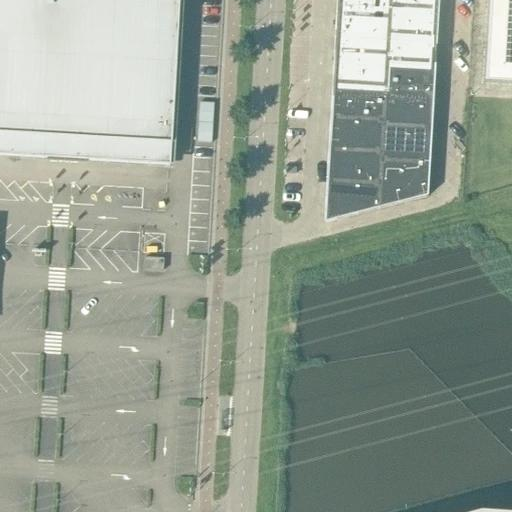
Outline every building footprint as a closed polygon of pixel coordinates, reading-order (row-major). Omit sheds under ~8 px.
[(0,0),(0,157),(168,167),(170,146),(178,0),(0,0)] [(336,0),(336,14),(392,18),(393,4),(392,0),(336,0)] [(511,85),(511,0),(487,0),(482,83),(511,85)] [(436,35),(438,7),(393,4),(392,18),(391,33),(436,35)] [(336,14),(334,50),(390,54),(391,33),(392,18),(336,14)] [(434,64),(436,35),(391,33),(390,54),(389,61),(434,64)] [(331,86),(384,89),(388,90),(389,61),(390,54),(334,50),(331,86)] [(433,92),(434,64),(389,61),(388,90),(433,92)] [(331,86),(330,118),(382,121),(384,89),(331,86)] [(431,128),(433,92),(388,90),(384,89),(382,121),(382,125),(431,128)] [(330,118),(328,150),(380,153),(382,125),(382,121),(330,118)] [(429,164),(431,128),(382,125),(380,153),(379,161),(429,164)] [(328,150),(326,183),(378,186),(379,161),(380,153),(328,150)] [(429,164),(379,161),(378,186),(377,211),(427,198),(429,164)] [(378,186),(326,183),(323,224),(324,224),(377,211),(378,186)] [(162,272),(163,260),(144,259),(143,271),(162,272)]
